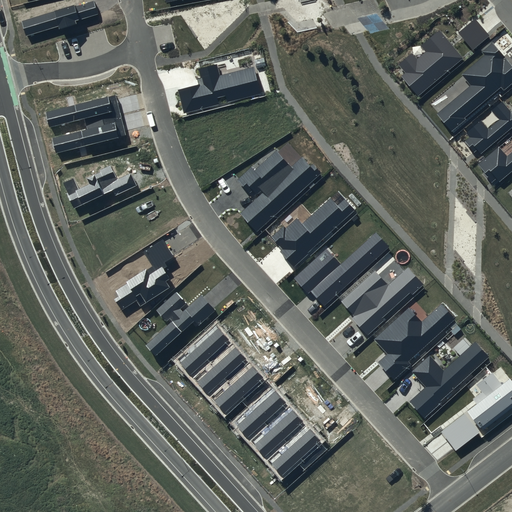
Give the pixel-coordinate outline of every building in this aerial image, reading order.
[(74,5),(22,21),(26,36),(58,26),(59,29),(76,24),(76,21),(98,14),(94,1),(75,7),(74,5)] [(476,19),(459,33),(473,49),(490,35),(476,19)] [(406,73),(402,76),(418,96),(464,59),(440,30),(420,46),(426,52),(417,59),(412,53),(399,64),(406,73)] [(511,83),(511,64),(493,42),(481,52),(485,55),(462,75),(471,85),(437,114),(452,132),(466,120),(465,118),(501,87),(504,90),(511,83)] [(198,85),(178,90),(184,112),(218,103),(217,98),(226,96),(227,102),(261,93),(254,67),(220,75),(217,64),(198,69),(200,78),(197,79),(198,85)] [(116,95),(45,112),(49,127),(84,119),(87,130),(52,138),(56,153),(126,135),(116,95)] [(511,110),(511,112),(502,101),(491,111),(498,120),(488,128),(481,120),(465,133),(468,137),(463,142),(474,154),(477,151),(481,155),(511,128),(511,134),(511,136),(511,137),(511,149),(507,154),(499,146),(477,164),(492,182),(497,177),(499,181),(511,169),(511,110)] [(251,167),(236,179),(249,194),(252,191),(258,197),(240,213),(257,231),(320,173),(313,165),(310,167),(301,158),(291,167),(276,150),(254,170),(251,167)] [(74,179),(63,184),(74,208),(112,190),(115,196),(137,185),(131,173),(117,179),(110,165),(99,170),(100,172),(87,178),(89,184),(78,190),(74,179)] [(283,226),(271,237),(282,249),(280,252),(294,267),(356,211),(345,199),(337,206),(330,199),(302,224),(296,218),(285,228),(283,226)] [(327,249),(294,279),(308,294),(310,292),(324,306),(389,247),(376,232),(341,264),(327,249)] [(174,256),(163,239),(143,252),(152,265),(126,282),(127,283),(115,291),(119,296),(114,299),(122,310),(137,301),(140,306),(170,287),(166,281),(170,279),(164,269),(167,267),(165,262),(174,256)] [(375,270),(341,301),(354,316),(352,318),(368,335),(385,320),(382,317),(409,292),(412,295),(424,284),(408,266),(388,285),(375,270)] [(176,292),(156,310),(167,322),(170,319),(172,321),(146,345),(155,355),(194,320),(198,325),(215,310),(202,295),(183,312),(181,309),(187,304),(176,292)] [(409,308),(375,339),(388,353),(378,363),(394,380),(411,364),(409,362),(456,319),(441,304),(422,322),(409,308)] [(180,363),(190,375),(229,340),(218,329),(180,363)] [(430,356),(413,372),(426,386),(409,402),(424,418),(441,403),(440,401),(488,357),(475,342),(443,371),(430,356)] [(197,383),(207,394),(246,359),(235,348),(197,383)] [(214,401),(225,413),(263,378),(253,366),(214,401)] [(511,381),(509,379),(467,411),(480,429),(511,404),(511,381)] [(237,426),(248,438),(286,403),(276,392),(237,426)] [(254,445),(265,457),(303,422),(293,410),(254,445)] [(465,414),(441,431),(456,450),(479,433),(465,414)] [(272,464),(282,475),(321,441),(310,429),(272,464)]
